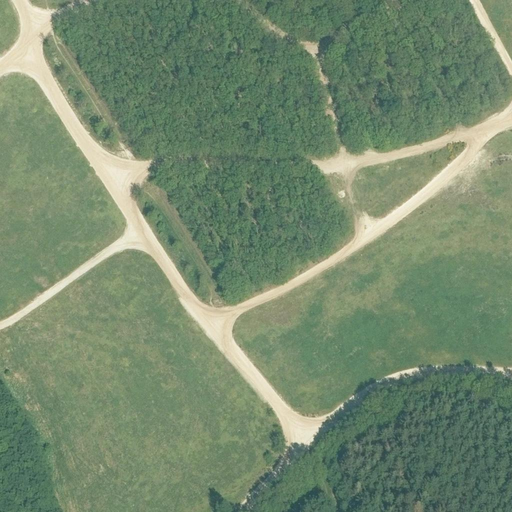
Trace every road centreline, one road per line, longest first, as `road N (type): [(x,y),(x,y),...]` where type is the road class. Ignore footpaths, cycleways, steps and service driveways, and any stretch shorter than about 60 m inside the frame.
road 1 (track): [(511,119),(358,163),(162,164),(113,184)]
road 2 (track): [(0,326),(141,230),(28,48)]
road 3 (track): [(212,326),(371,234),(447,175),(488,129)]
road 4 (track): [(511,376),(438,372),(379,386),(307,437),(241,511)]
road 5 (track): [(371,234),(352,204),(343,145),(314,58),(233,0)]
road 6 (track): [(141,230),(186,296),(307,437)]
road 7 (track): [(378,0),(463,136)]
